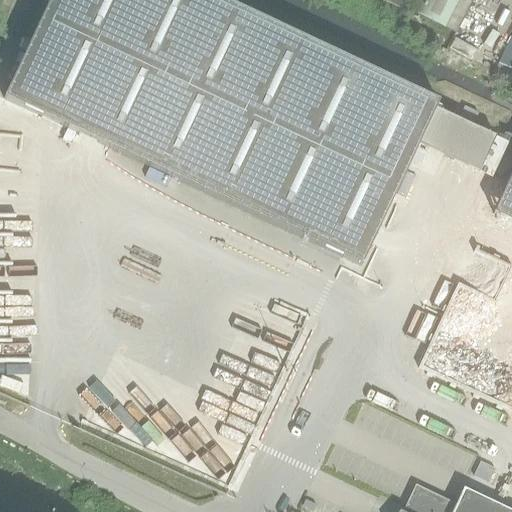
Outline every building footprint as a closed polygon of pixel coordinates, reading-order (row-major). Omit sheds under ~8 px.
[(216,0),(50,0),(3,100),(361,268),(419,144),(491,179),(507,145),(435,110),(438,104),(216,0)] [(378,0),(383,2),(402,11),(407,0),(378,0)] [(445,29),(459,0),(424,0),(417,14),(445,29)] [(476,51),(454,40),(448,51),(471,62),(476,51)] [(511,62),(511,42),(503,58),(511,62)] [(511,185),(499,218),(511,223),(511,185)] [(244,428),(260,425),(258,414),(242,416),(244,428)] [(504,511),(461,494),(455,507),(413,489),(403,511),(504,511)]
